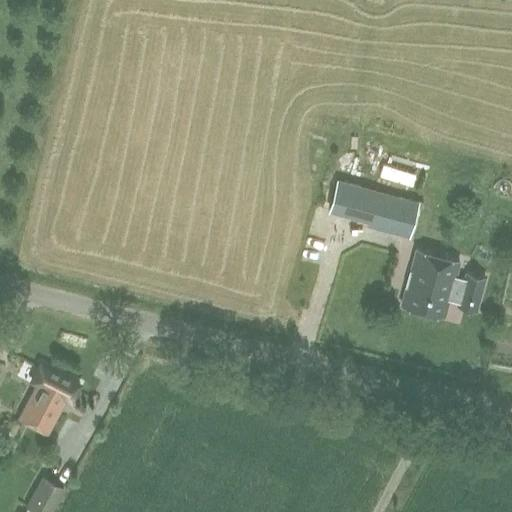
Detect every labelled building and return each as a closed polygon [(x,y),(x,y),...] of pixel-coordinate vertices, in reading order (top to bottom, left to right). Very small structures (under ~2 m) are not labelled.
[(407,235),(416,201),(415,204),(338,184),(339,180),(330,211),(369,221),(368,225),(407,235)] [(401,250),(402,244),(366,241),(361,253),(352,252),(335,246),(328,263),(327,275),(341,279),(347,280),(365,287),(388,288),(391,279),(392,276),(401,250)] [(476,311),(485,278),(466,273),(465,277),(455,275),(459,261),(416,250),(402,305),(445,317),(449,300),(459,302),(458,306),(476,311)] [(37,383),(19,417),(47,432),(65,398),(70,400),(79,384),(40,363),(32,380),(37,383)] [(26,505),(27,506),(37,511),(49,511),(64,488),(43,476),(26,505)]
